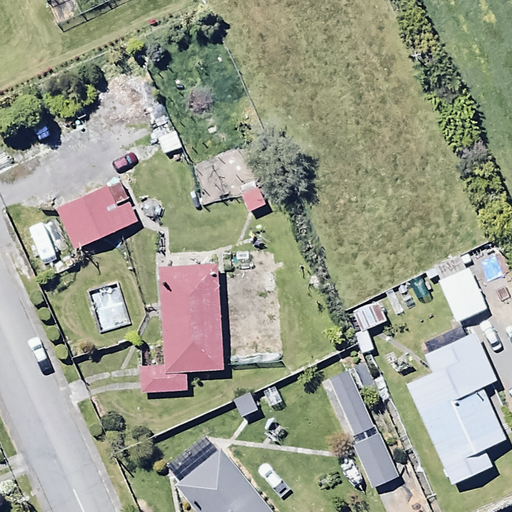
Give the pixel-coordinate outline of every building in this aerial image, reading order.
[(77,11),(72,0),(50,0),(42,4),(50,22),(77,11)] [(257,179),(235,186),(243,212),(265,205),(257,179)] [(122,231),(105,190),(54,211),(72,253),(122,231)] [(217,371),(212,268),(156,271),(160,366),(136,367),(138,394),(182,392),(181,373),(217,371)] [(482,309),(464,269),(434,282),(452,323),(482,309)] [(491,383),(471,336),(421,358),(429,376),(403,387),(447,486),(487,468),(479,450),(501,440),(478,388),(491,383)] [(368,428),(341,372),(323,380),(350,437),(368,428)] [(232,419),(226,404),(197,416),(203,431),(232,419)] [(394,482),(371,433),(346,445),(369,494),(394,482)] [(264,511),(216,452),(172,488),(191,511),(264,511)]
